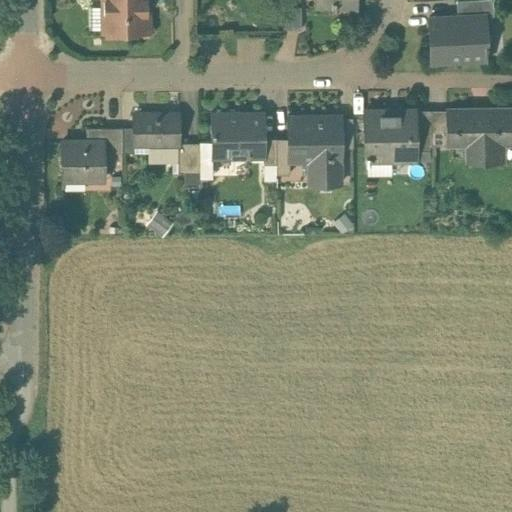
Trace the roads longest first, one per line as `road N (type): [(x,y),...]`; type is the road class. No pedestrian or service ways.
road 1 (residential): [(20,358),(25,84)]
road 2 (residential): [(184,81),(361,77)]
road 3 (residential): [(25,84),(184,81)]
road 4 (unclassified): [(18,511),(20,358)]
road 5 (residential): [(361,77),(511,78)]
